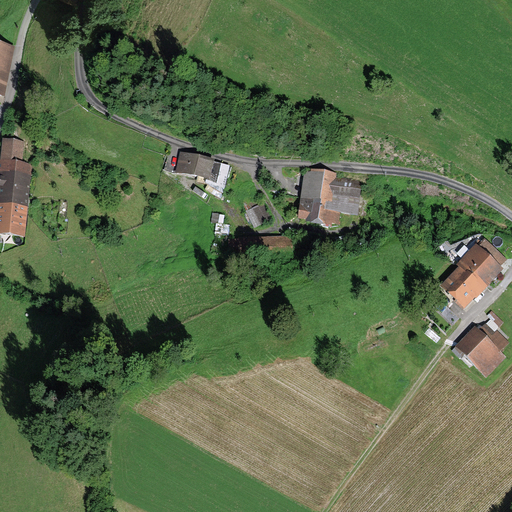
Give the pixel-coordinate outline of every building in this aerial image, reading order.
[(0,94),(9,51),(0,48),(0,94)] [(0,203),(28,206),(32,165),(23,163),(25,141),(2,138),(0,160),(0,203)] [(226,168),(179,157),(174,176),(221,187),(226,168)] [(358,184),(307,177),(300,224),(335,228),(337,215),(354,217),(358,184)] [(0,233),(26,235),(28,206),(0,203),(0,233)] [(260,207),(246,213),(251,226),(266,219),(260,207)] [(438,291),(460,310),(506,258),(484,239),(438,291)] [(288,240),(229,242),(230,256),(289,254),(288,240)] [(442,244),(436,249),(439,254),(446,249),(442,244)] [(498,329),(504,323),(492,312),(487,318),(498,329)] [(476,331),(456,351),(483,376),(502,357),(499,354),(507,345),(496,335),(489,343),(476,331)]
